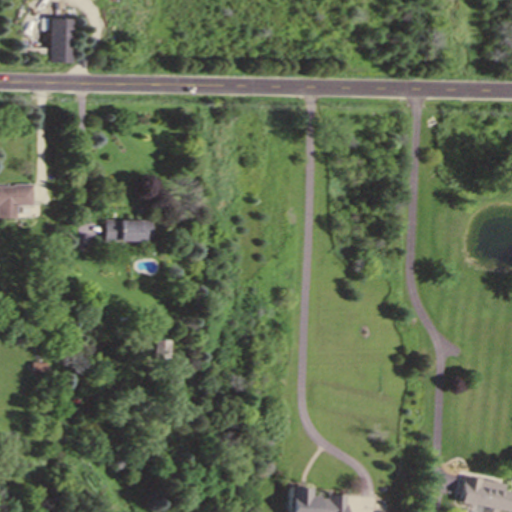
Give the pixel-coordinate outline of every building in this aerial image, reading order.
[(39,66),(64,66),(64,22),(39,22),(39,66)] [(0,189),(0,212),(27,213),(26,189),(0,189)] [(143,223),(97,223),(97,245),(143,245),(143,223)] [(165,344),(148,344),(148,363),(165,363),(165,344)] [(506,511),(509,490),(454,482),(451,508),(476,511),(506,511)] [(340,511),(340,497),(277,496),(276,511),(340,511)]
